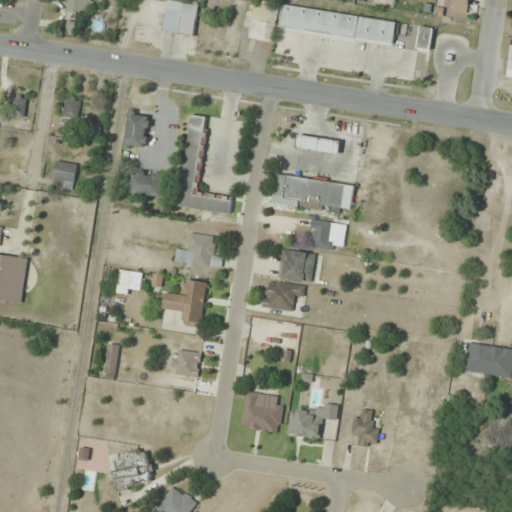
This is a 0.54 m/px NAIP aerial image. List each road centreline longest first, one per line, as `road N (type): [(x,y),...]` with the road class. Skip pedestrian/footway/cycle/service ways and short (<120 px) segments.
road 1 (secondary): [(0,44),(511,125)]
road 2 (residential): [(269,87),(217,459)]
road 3 (residential): [(53,53),(18,246)]
road 4 (residential): [(217,459),(408,489)]
road 5 (residential): [(495,0),(479,121)]
